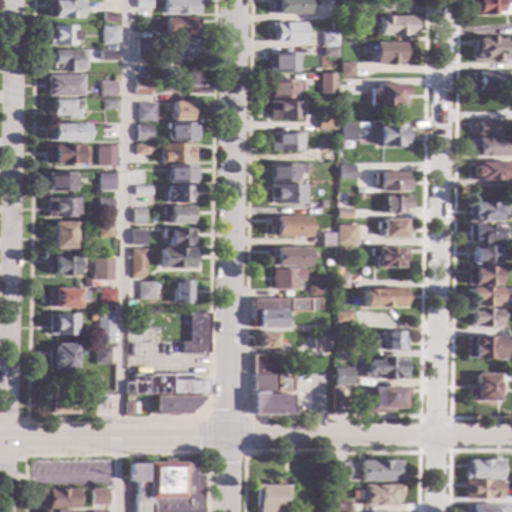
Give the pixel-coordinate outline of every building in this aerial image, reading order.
[(148,0),(148,9),(132,9),(132,0),(148,0)] [(197,0),(197,14),(185,14),(185,16),(160,15),(160,0),(197,0)] [(304,0),(304,15),(267,14),(267,0),(304,0)] [(510,0),(510,8),(504,8),(504,15),(467,15),(467,0),(510,0)] [(77,19),(49,19),(49,17),(45,17),(45,3),(49,3),(49,1),(77,1),(77,19)] [(352,3),(352,16),(337,16),(337,3),(352,3)] [(115,22),(99,23),(99,14),(115,14),(115,22)] [(412,35),(374,35),(374,25),(371,25),(370,17),(412,17),(412,35)] [(197,28),(193,27),(193,36),(161,36),(161,19),(197,19),(197,28)] [(303,43),(270,43),(270,33),(267,33),(267,24),(303,24),(303,43)] [(70,31),(75,31),(75,41),(70,41),(70,45),(44,45),(44,36),(48,36),(48,26),(70,26),(70,31)] [(352,43),(336,43),(336,27),(352,27),(352,43)] [(115,45),(98,45),(98,28),(115,28),(115,45)] [(334,47),(319,47),(319,32),(334,32),(334,47)] [(491,39),(501,39),(501,41),(511,41),(511,60),(487,60),(487,63),(470,62),(470,41),(480,41),(480,36),(491,36),(491,39)] [(190,59),(163,59),(163,39),(165,39),(190,39),(190,59)] [(147,56),(132,56),(132,40),(147,40),(147,56)] [(403,65),(390,65),(388,67),(385,67),(383,64),(371,64),(371,43),(403,43),(403,65)] [(334,58),(319,58),(319,48),(334,48),(334,58)] [(75,52),(80,52),(80,69),(75,69),(75,70),(68,70),(68,73),(57,73),(57,71),(48,71),(48,51),(75,51),(75,52)] [(112,51),(112,61),(95,61),(95,51),(112,51)] [(296,62),(293,62),(293,73),(291,73),(291,74),(281,74),(281,72),(265,72),(265,53),(296,53),(296,62)] [(351,64),(351,78),(337,78),(337,63),(351,64)] [(500,91),(470,91),(470,80),(473,80),(474,71),(500,72),(500,91)] [(333,94),(317,94),(317,74),(333,74),(333,94)] [(79,97),(43,97),(43,76),(79,76),(79,97)] [(207,94),(183,94),(183,80),(207,80),(207,94)] [(294,99),(266,99),(266,80),(294,80),(294,99)] [(146,95),(130,95),(130,81),(146,81),(146,95)] [(112,97),(96,97),(96,83),(112,83),(112,97)] [(403,84),(403,97),(397,97),(397,106),(389,106),(388,108),(366,108),(366,89),(374,89),(374,84),(403,84)] [(78,111),(73,111),(73,120),(63,120),(63,117),(48,117),(48,99),(78,99),(78,111)] [(114,102),(114,110),(98,110),(98,101),(114,102)] [(188,102),(193,102),(193,113),(188,113),(188,121),(168,121),(168,101),(188,101),(188,102)] [(302,111),(299,111),(299,120),(267,120),(267,101),(302,101),(302,111)] [(152,121),(134,121),(134,104),(152,104),(152,121)] [(506,132),(496,132),(495,135),(474,135),(474,120),(506,121),(506,132)] [(332,131),(316,131),(316,122),(318,122),(332,122),(332,131)] [(83,141),(43,141),(43,124),(83,124),(83,141)] [(145,124),(145,140),(132,140),(132,124),(145,124)] [(193,142),(166,142),(166,140),(163,140),(163,124),(193,124),(193,142)] [(353,142),(337,142),(337,124),(353,124),(353,142)] [(402,128),(402,130),(407,130),(407,148),(379,148),(379,143),(370,143),(370,128),(402,128)] [(301,143),(299,143),(299,151),(267,151),(267,133),(301,133),(301,143)] [(505,157),(469,156),(470,136),(506,137),(505,157)] [(192,163),(157,163),(157,144),(160,144),(192,144),(192,163)] [(78,148),(84,148),(83,164),(78,163),(78,165),(48,165),(48,162),(44,162),(44,148),(48,148),(48,145),(78,145),(78,148)] [(149,155),(131,155),(131,145),(149,145),(149,155)] [(112,147),(111,167),(91,166),(91,147),(112,147)] [(333,163),(317,163),(317,147),(333,147),(333,163)] [(507,181),(474,181),(474,177),(469,177),(469,166),(475,167),(475,162),(507,163),(507,181)] [(294,164),(294,183),(264,183),(264,164),(294,164)] [(192,184),(165,184),(165,165),(192,165),(192,184)] [(307,174),(298,174),(298,165),(307,165),(307,174)] [(351,180),(335,180),(335,166),(351,166),(351,180)] [(70,173),(70,192),(43,192),(43,173),(70,173)] [(111,189),(96,189),(96,173),(111,173),(111,189)] [(403,179),(407,179),(407,192),(377,192),(377,188),(374,188),(374,187),(370,187),(370,174),(403,174),(403,179)] [(303,185),(303,204),(288,204),(288,205),(281,205),(281,204),(266,204),(266,184),(303,185)] [(191,203),(180,203),(180,205),(172,205),(173,203),(164,203),(164,185),(191,185),(191,203)] [(148,196),(130,196),(130,186),(148,186),(148,196)] [(407,209),(402,209),(402,215),(393,215),(393,216),(389,216),(389,214),(381,214),(381,212),(379,212),(379,206),(382,206),(382,196),(407,196),(407,209)] [(74,199),(74,218),(43,218),(43,198),(74,199)] [(109,199),(109,214),(93,214),(93,199),(109,199)] [(331,216),(316,216),(316,202),(331,202),(331,216)] [(503,216),(495,216),(495,222),(464,221),(465,203),(503,204),(503,216)] [(187,225),(164,225),(164,216),(159,216),(159,207),(187,207),(187,225)] [(142,224),(128,224),(128,210),(142,210),(142,224)] [(349,220),(335,219),(335,210),(349,210),(349,220)] [(306,237),(267,237),(267,217),(306,217),(306,237)] [(406,220),(406,238),(400,238),(400,239),(391,239),(391,238),(379,238),(379,231),(374,231),(374,223),(379,223),(379,220),(406,220)] [(70,230),(76,230),(76,242),(70,242),(70,249),(48,249),(48,223),(70,223),(70,230)] [(109,224),(109,238),(95,238),(95,223),(109,224)] [(492,228),(499,229),(499,243),(487,243),(487,244),(469,244),(469,243),(465,242),(466,226),(469,226),(469,224),(492,224),(492,228)] [(353,246),(334,246),(334,226),(353,226),(353,246)] [(141,244),(126,244),(126,229),(141,229),(141,244)] [(192,230),(192,246),(186,246),(186,247),(165,247),(165,238),(160,238),(160,229),(192,230)] [(332,248),(319,248),(319,233),(332,233),(332,248)] [(494,264),(470,264),(470,246),(495,247),(494,264)] [(189,269),(174,269),(174,270),(165,270),(165,268),(156,268),(156,249),(189,249),(189,269)] [(305,267),(268,267),(268,249),(305,249),(305,267)] [(405,268),(373,268),(373,256),(367,256),(367,249),(405,249),(405,268)] [(142,278),(127,278),(127,250),(142,250),(142,278)] [(73,276),(49,276),(49,273),(44,273),(44,259),(48,259),(48,257),(73,257),(73,276)] [(109,282),(88,281),(89,260),(109,260),(109,282)] [(489,268),(496,268),(496,287),(481,286),(481,285),(465,285),(465,268),(474,269),(474,266),(489,266),(489,268)] [(301,282),(294,282),(295,290),(269,290),(269,268),(301,268),(301,282)] [(346,289),(332,289),(332,275),(346,275),(346,289)] [(187,304),(170,304),(170,280),(187,280),(188,280),(187,304)] [(151,300),(135,300),(135,299),(135,282),(151,282),(151,300)] [(320,296),(305,296),(305,286),(320,286),(320,296)] [(506,299),(497,299),(497,303),(488,303),(487,307),(475,307),(475,305),(468,304),(469,288),(506,289),(506,299)] [(76,292),(84,292),(84,301),(75,301),(75,309),(43,309),(43,289),(76,289),(76,292)] [(112,305),(95,305),(95,289),(112,289),(112,305)] [(400,306),(384,306),(384,308),(358,308),(358,290),(400,290),(400,306)] [(317,310),(308,310),(308,312),(283,312),(283,329),(249,329),(249,300),(317,300),(317,310)] [(488,310),(498,310),(498,326),(495,326),(495,327),(467,327),(467,312),(476,312),(476,309),(488,309),(488,310)] [(109,342),(93,342),(93,313),(109,313),(109,342)] [(349,324),(333,324),(333,313),(349,313),(349,324)] [(73,335),(43,335),(43,314),(73,314),(73,335)] [(204,354),(177,353),(177,343),(185,343),(185,314),(205,314),(204,354)] [(403,350),(369,350),(369,341),(377,341),(377,332),(403,332),(403,350)] [(274,333),(274,349),(249,349),(249,333),(274,333)] [(328,351),(310,351),(310,334),(328,334),(328,351)] [(504,344),(500,344),(500,359),(463,359),(463,336),(504,337),(504,344)] [(344,358),(331,358),(331,342),(344,342),(344,358)] [(71,369),(70,369),(70,373),(58,373),(58,369),(42,369),(42,349),(51,349),(51,344),(71,344),(71,369)] [(107,364),(90,364),(90,348),(107,348),(107,364)] [(271,365),(281,365),(281,373),(250,373),(250,356),(271,356),(271,365)] [(389,361),(402,361),(402,376),(397,376),(397,382),(388,382),(388,381),(378,381),(378,380),(362,380),(362,372),(364,372),(364,361),(377,361),(377,357),(389,357),(389,361)] [(331,387),(349,387),(350,369),(331,369),(331,387)] [(506,382),(496,382),(495,402),(466,402),(466,388),(472,388),(472,373),(506,374),(506,382)] [(281,378),(290,378),(290,392),(250,392),(250,374),(281,374),(281,378)] [(189,375),(189,381),(204,381),(204,395),(121,395),(121,383),(129,383),(129,375),(189,375)] [(408,396),(403,396),(403,409),(390,409),(390,413),(365,413),(365,388),(408,388),(408,396)] [(339,397),(346,397),(346,413),(330,413),(330,390),(339,390),(339,397)] [(262,395),(288,395),(288,415),(249,415),(249,392),(262,393),(262,395)] [(73,414),(46,414),(46,409),(44,409),(44,404),(46,404),(46,395),(73,395),(73,414)] [(106,396),(106,410),(90,410),(90,395),(106,396)] [(198,400),(184,415),(171,415),(170,416),(165,416),(164,415),(149,415),(149,413),(147,413),(147,404),(149,404),(149,397),(198,397),(198,400)] [(130,403),(136,403),(136,414),(131,414),(131,417),(121,417),(121,401),(130,401),(130,403)] [(170,463),(192,463),(192,471),(202,471),(202,489),(200,489),(199,511),(132,511),(132,494),(134,494),(134,482),(124,482),(124,463),(162,463),(162,460),(170,460),(170,463)] [(399,483),(358,482),(358,460),(400,460),(399,483)] [(499,480),(463,480),(463,471),(467,471),(467,460),(500,460),(499,480)] [(345,480),(330,480),(330,462),(346,463),(345,480)] [(497,500),(463,500),(463,481),(497,480),(497,500)] [(286,511),(282,511),(256,511),(256,509),(252,509),(252,485),(286,486),(286,511)] [(400,495),(395,495),(395,506),(360,506),(360,500),(355,500),(355,491),(360,491),(360,485),(400,485),(400,495)] [(75,508),(43,509),(43,502),(38,502),(38,489),(75,489),(75,508)] [(105,506),(88,505),(89,490),(105,490),(105,506)] [(346,511),(331,511),(331,502),(346,502),(346,511)]
